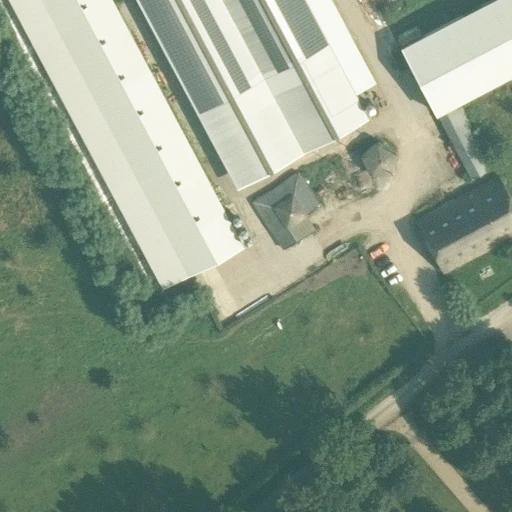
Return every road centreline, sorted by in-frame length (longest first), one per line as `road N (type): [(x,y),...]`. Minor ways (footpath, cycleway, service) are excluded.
road 1 (unclassified): [(264,511),(511,310)]
road 2 (unknown): [(383,414),(472,511)]
